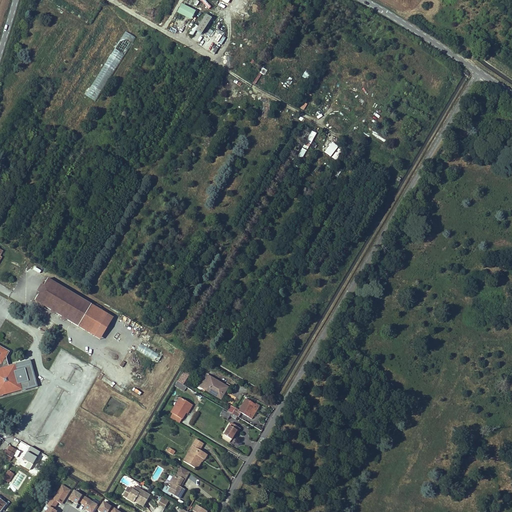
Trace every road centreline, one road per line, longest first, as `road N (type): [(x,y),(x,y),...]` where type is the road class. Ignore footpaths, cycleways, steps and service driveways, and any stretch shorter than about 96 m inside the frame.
road 1 (unclassified): [(280,406),(479,72)]
road 2 (unclassified): [(363,0),(479,72)]
road 3 (unclassified): [(280,406),(220,511)]
